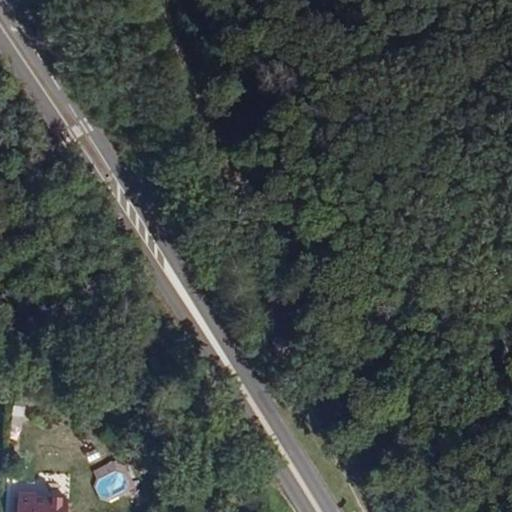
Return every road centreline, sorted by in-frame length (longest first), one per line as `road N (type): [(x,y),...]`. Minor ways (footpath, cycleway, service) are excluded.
road 1 (secondary): [(0,15),(313,511)]
road 2 (track): [(171,0),(311,409),(366,511)]
